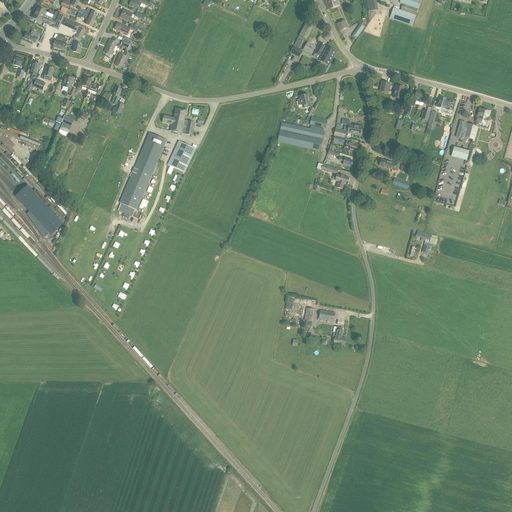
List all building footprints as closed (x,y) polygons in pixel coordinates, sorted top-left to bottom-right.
[(61,6),(68,9),(71,4),(63,0),(61,6)] [(140,7),(142,2),(136,0),(131,0),(130,5),(138,9),(138,10),(141,11),(142,8),(140,7)] [(339,6),(337,0),(325,0),(327,9),(339,6)] [(366,0),(368,11),(378,10),(377,1),(376,0),(366,0)] [(400,0),(400,2),(404,4),(418,8),(420,0),(400,0)] [(402,10),(416,15),(417,9),(404,5),(402,10)] [(37,8),(33,18),(41,21),(47,24),(48,24),(50,25),(49,26),(58,30),(64,16),(56,12),(54,15),(37,8)] [(391,18),(404,23),(412,25),(416,15),(394,8),(391,18)] [(83,14),(95,19),(97,14),(88,9),(86,12),(84,11),(83,14)] [(120,17),(131,22),(132,20),(130,19),(133,14),(124,10),(120,17)] [(95,19),(83,14),(79,12),(77,17),(80,19),(81,17),(88,20),(87,22),(92,25),(95,19)] [(61,24),(69,28),(72,22),(71,21),(64,18),(61,24)] [(344,20),(337,24),(340,31),(348,28),(344,20)] [(80,25),(76,24),(72,22),(69,28),(77,31),(80,25)] [(115,29),(120,31),(120,32),(123,34),(123,33),(127,35),(130,30),(127,29),(128,27),(118,22),(115,29)] [(80,29),(76,37),(80,39),(84,31),(80,29)] [(23,38),(32,42),(35,43),(37,44),(40,37),(35,35),(36,33),(32,31),(30,34),(26,32),(23,38)] [(327,31),(321,35),(325,40),(330,36),(327,31)] [(53,47),(59,49),(62,36),(60,35),(59,38),(59,39),(57,38),(55,40),(55,41),(53,47)] [(65,36),(62,36),(59,49),(65,51),(68,40),(64,39),(65,36)] [(130,42),(131,40),(124,37),(120,45),(128,49),(131,42),(130,42)] [(112,41),(110,40),(105,52),(111,55),(117,43),(118,44),(119,40),(114,38),(112,41)] [(75,44),(73,51),(79,53),(81,45),(79,45),(80,42),(76,41),(75,44)] [(316,47),(307,42),(303,50),(311,55),(316,47)] [(322,52),(333,58),(336,52),(320,43),(315,53),(320,56),(322,52)] [(303,51),(295,46),(293,46),(290,52),(299,57),(303,51)] [(124,52),(123,55),(120,54),(115,64),(122,67),(124,62),(126,63),(130,55),(124,52)] [(322,52),(320,56),(318,60),(329,65),(333,58),(322,52)] [(20,67),(21,65),(23,60),(15,57),(15,58),(14,58),(13,60),(14,60),(13,65),(20,67)] [(32,75),(32,76),(30,81),(34,83),(36,78),(35,78),(36,76),(38,71),(36,71),(38,64),(33,63),(32,68),(31,67),(29,74),(32,75)] [(50,77),(53,69),(52,69),(52,68),(50,67),(50,68),(46,67),(44,75),(45,75),(44,78),(49,80),(50,77)] [(71,89),(74,79),(65,76),(63,86),(71,89)] [(82,85),(87,87),(89,88),(91,82),(92,80),(85,77),(85,78),(84,78),(83,81),(84,81),(82,85)] [(37,80),(33,87),(42,91),(45,83),(37,80)] [(96,84),(91,82),(89,88),(87,87),(87,89),(97,92),(99,85),(99,84),(97,84),(96,84)] [(390,84),(382,82),(379,91),(388,93),(388,90),(390,84)] [(396,85),(393,97),(401,99),(404,87),(396,85)] [(116,88),(112,95),(114,96),(113,99),(114,99),(113,102),(117,103),(120,94),(121,90),(116,88)] [(415,99),(420,100),(420,103),(424,104),(426,99),(427,99),(428,99),(429,96),(428,95),(427,94),(422,92),(422,93),(417,92),(415,99)] [(307,95),(303,96),(303,95),(301,96),(300,96),(300,99),(297,100),(299,106),(302,105),(302,106),(303,106),(304,108),(309,107),(309,104),(310,104),(309,101),(307,95)] [(437,104),(436,107),(437,107),(444,109),(444,108),(447,109),(447,110),(451,111),(453,106),(454,102),(446,99),(440,98),(438,105),(437,104)] [(65,99),(62,106),(67,108),(70,101),(65,99)] [(124,105),(118,103),(115,111),(121,113),(124,105)] [(173,118),(172,125),(170,131),(192,136),(195,123),(187,121),(187,124),(184,124),(184,121),(186,111),(176,109),(174,119),(173,118)] [(480,109),(476,122),(485,125),(486,124),(487,125),(489,118),(488,118),(489,112),(480,109)] [(423,110),(421,118),(428,121),(430,112),(423,110)] [(431,111),(428,125),(427,129),(432,130),(437,112),(431,111)] [(62,123),(58,134),(67,137),(74,119),(64,115),(61,123),(62,123)] [(162,123),(172,125),(173,118),(164,116),(162,123)] [(311,117),(310,125),(325,128),(327,121),(311,117)] [(342,120),(342,124),(345,125),(344,128),(362,131),(362,126),(349,124),(347,124),(348,120),(342,120)] [(459,122),(455,138),(460,139),(460,140),(464,141),(466,137),(473,139),(477,127),(468,124),(468,125),(465,124),(465,123),(459,122)] [(324,132),(282,123),(278,142),(318,151),(323,140),(324,132)] [(341,130),(340,137),(344,138),(346,132),(347,132),(347,133),(361,135),(362,131),(344,128),(344,131),(341,130)] [(120,203),(121,204),(119,210),(133,217),(135,210),(137,210),(166,141),(149,133),(120,203)] [(195,149),(187,146),(179,142),(168,165),(184,173),(195,149)] [(355,153),(355,151),(356,152),(358,146),(351,143),(351,144),(347,143),(345,149),(349,150),(350,150),(351,150),(351,152),(355,153)] [(454,148),(451,157),(466,161),(468,155),(469,152),(454,148)] [(352,162),(352,161),(345,159),(339,157),(338,161),(344,162),(343,165),(347,166),(347,165),(351,166),(351,165),(352,165),(352,163),(352,162)] [(381,159),(381,160),(380,160),(379,162),(380,163),(379,166),(397,171),(399,165),(394,164),(395,163),(391,162),(390,164),(389,163),(389,162),(381,159)] [(321,170),(337,175),(338,169),(322,165),(321,170)] [(348,177),(337,174),(336,177),(334,177),(333,181),(338,182),(336,187),(343,189),(344,184),(345,184),(348,177)] [(394,179),(392,184),(404,187),(405,188),(408,189),(409,184),(407,183),(404,182),(394,179)] [(51,233),(56,228),(61,223),(28,187),(18,197),(31,211),(27,214),(44,238),(49,234),(48,232),(49,231),(51,233)] [(417,232),(416,237),(421,239),(420,241),(424,242),(421,254),(425,255),(428,245),(435,247),(437,240),(430,239),(431,236),(417,232)] [(56,247),(60,243),(57,240),(57,239),(56,239),(52,243),(56,247)] [(314,310),(306,308),(304,320),(312,322),(314,310)] [(335,313),(320,311),(319,319),(333,321),(335,313)] [(334,343),(344,345),(345,338),(341,337),(343,330),(337,329),(336,336),(335,336),(334,343)]
